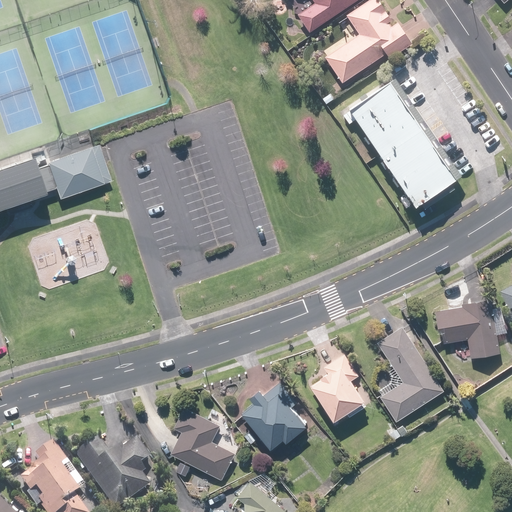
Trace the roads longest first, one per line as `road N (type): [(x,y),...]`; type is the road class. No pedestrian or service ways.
road 1 (secondary): [(0,407),(329,302),(511,203)]
road 2 (residential): [(511,99),(443,0)]
